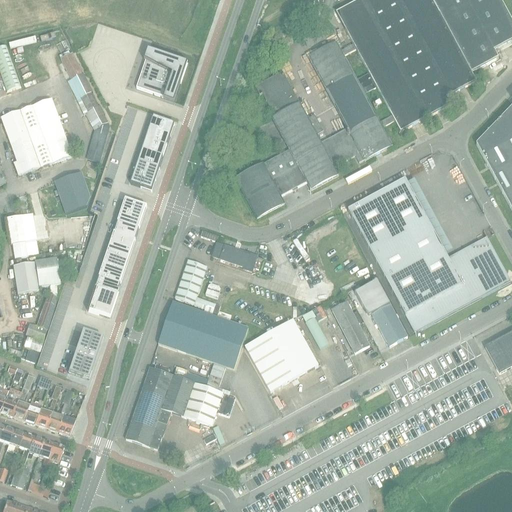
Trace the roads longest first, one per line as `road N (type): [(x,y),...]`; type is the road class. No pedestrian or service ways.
road 1 (unclassified): [(87,490),(120,504),(145,503),(511,307)]
road 2 (unclassified): [(186,212),(246,234),(266,233),(452,137)]
road 3 (tertiary): [(186,212),(259,0)]
road 4 (tertiary): [(239,0),(168,206)]
road 5 (tertiary): [(126,334),(87,490)]
road 6 (tertiary): [(87,490),(143,340)]
road 7 (residential): [(0,419),(82,448),(61,510)]
road 8 (tertiary): [(143,340),(186,212)]
road 9 (tertiary): [(168,206),(126,334)]
road 10 (unclassified): [(452,137),(511,248)]
road 11 (unknown): [(427,149),(453,223),(495,217)]
